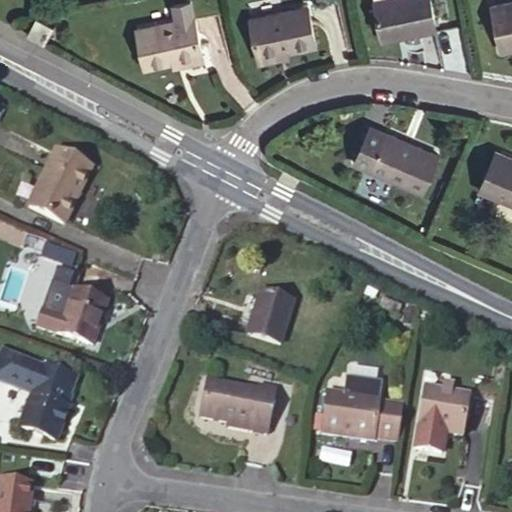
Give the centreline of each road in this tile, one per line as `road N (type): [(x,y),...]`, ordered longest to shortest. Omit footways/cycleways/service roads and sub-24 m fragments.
road 1 (residential): [(100,493),(225,176)]
road 2 (residential): [(225,176),(251,132),(312,94),(376,80),(511,102)]
road 3 (tertiary): [(511,318),(225,176)]
road 4 (tertiary): [(225,176),(0,58)]
road 5 (unknown): [(177,293),(0,213)]
road 6 (residential): [(245,511),(100,493)]
